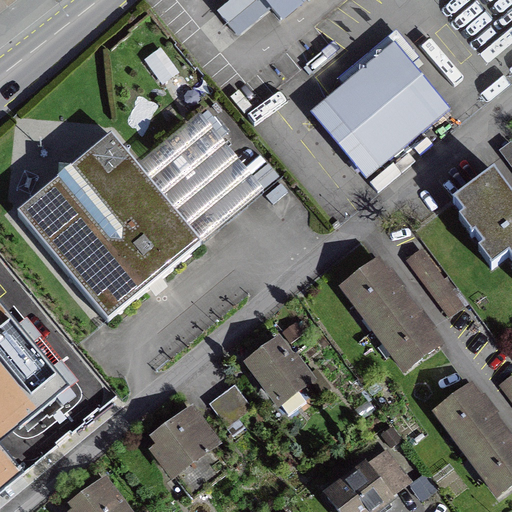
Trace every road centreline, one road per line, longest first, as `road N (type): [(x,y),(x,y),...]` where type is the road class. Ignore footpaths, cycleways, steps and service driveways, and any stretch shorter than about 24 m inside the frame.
road 1 (residential): [(32,511),(511,105)]
road 2 (primary): [(100,0),(0,82)]
